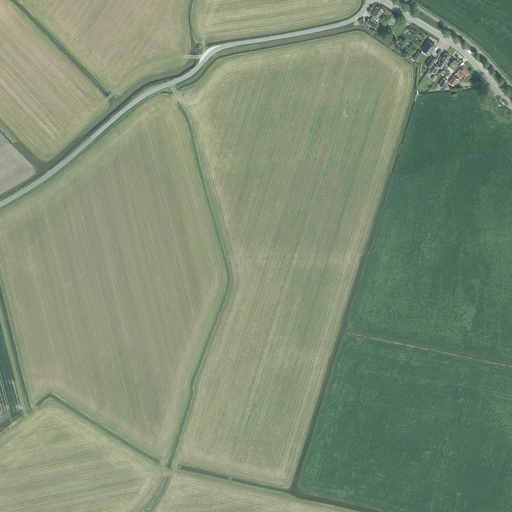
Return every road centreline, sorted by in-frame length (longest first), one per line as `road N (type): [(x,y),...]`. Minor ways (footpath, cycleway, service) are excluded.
road 1 (unclassified): [(0,205),(214,50),(346,22),(369,0)]
road 2 (secondary): [(511,106),(462,51),(383,0)]
